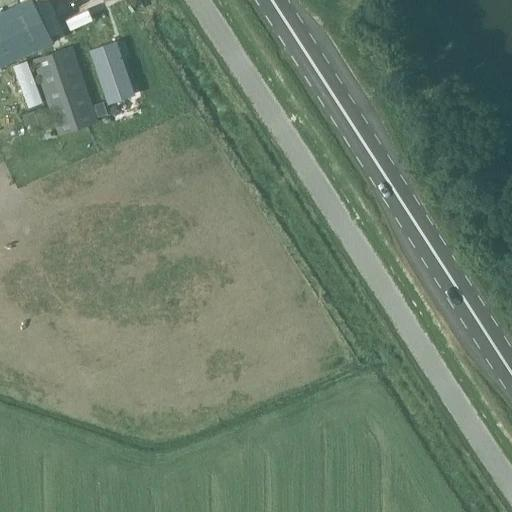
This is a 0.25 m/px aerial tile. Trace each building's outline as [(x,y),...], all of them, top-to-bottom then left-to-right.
[(32,0),(30,0),(0,15),(0,69),(54,43),(32,0)] [(116,40),(90,49),(108,102),(134,93),(116,40)] [(98,123),(73,48),(34,62),(60,137),(98,123)] [(105,103),(96,106),(100,117),(109,114),(105,103)] [(33,110),(22,114),(27,128),(38,124),(33,110)]
